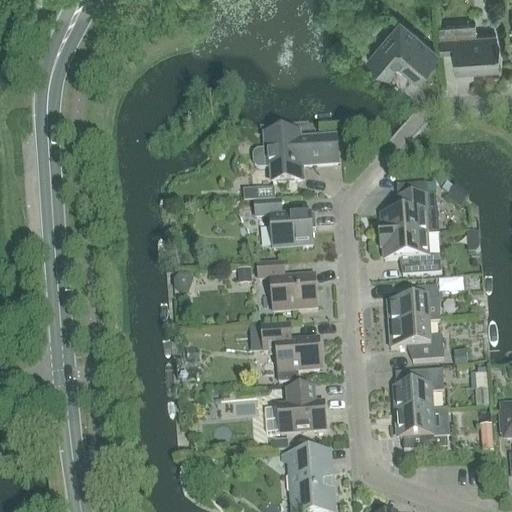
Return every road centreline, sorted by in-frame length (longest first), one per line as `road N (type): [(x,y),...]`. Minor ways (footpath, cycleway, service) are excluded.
road 1 (residential): [(469,511),(367,469),(348,210),(354,193),(432,108),(511,102)]
road 2 (tertiary): [(67,375),(47,106),(86,0)]
road 3 (tertiary): [(81,511),(67,375)]
